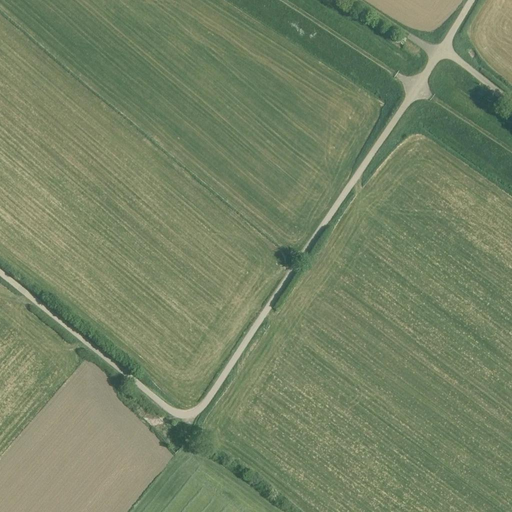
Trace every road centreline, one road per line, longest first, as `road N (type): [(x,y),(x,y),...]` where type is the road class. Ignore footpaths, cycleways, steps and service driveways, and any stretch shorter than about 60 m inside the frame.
road 1 (unclassified): [(193,415),(443,51)]
road 2 (track): [(282,0),(511,158)]
road 3 (unclassified): [(193,415),(175,415),(0,274)]
